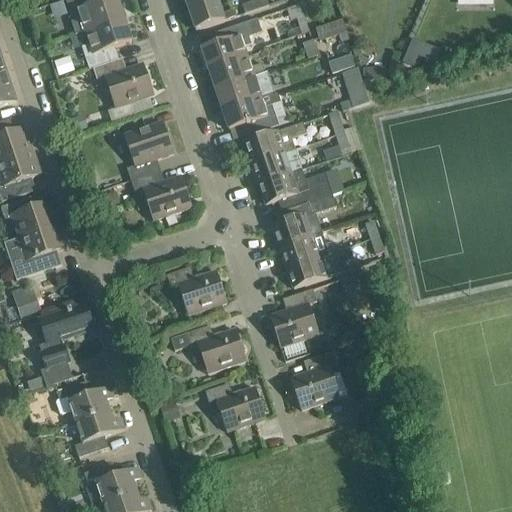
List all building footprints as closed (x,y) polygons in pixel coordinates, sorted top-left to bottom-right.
[(81,21),(86,34),(124,21),(116,0),(111,0),(96,5),(94,0),(68,0),(66,1),(74,24),(81,21)] [(184,0),(190,15),(219,6),(216,0),(184,0)] [(266,0),(264,0),(254,3),(257,12),(269,8),(266,0)] [(257,12),(254,3),(243,7),(245,16),(257,12)] [(219,6),(190,15),(196,33),(225,23),(236,19),(234,12),(222,16),(219,6)] [(202,51),(209,72),(246,60),(243,49),(250,46),(247,39),(262,34),(257,20),(218,34),(222,44),(202,51)] [(82,49),(89,72),(93,70),(116,63),(111,51),(131,44),(124,21),(86,34),(90,46),(82,49)] [(316,31),(319,43),(347,34),(343,22),(316,31)] [(412,41),(402,64),(415,70),(419,59),(425,46),(412,41)] [(302,46),(307,61),(317,58),(312,43),(302,46)] [(70,57),(54,63),(59,77),(75,71),(70,57)] [(209,72),(216,92),(264,76),(261,67),(250,70),(246,60),(209,72)] [(117,63),(116,63),(93,70),(97,83),(106,80),(116,111),(154,98),(143,66),(121,74),(117,63)] [(385,69),(362,70),(363,82),(385,80),(385,69)] [(351,101),(347,102),(341,105),(344,113),(350,111),(370,104),(359,70),(343,75),(351,101)] [(7,74),(0,76),(0,108),(17,103),(7,74)] [(216,92),(222,111),(259,99),(256,90),(267,86),(264,76),(216,92)] [(259,99),(222,111),(229,132),(246,126),(247,127),(249,126),(253,136),(277,128),(271,107),(263,110),(259,99)] [(331,123),(336,138),(344,135),(343,133),(339,120),(337,113),(329,116),(331,123)] [(0,164),(33,153),(26,130),(12,135),(7,123),(12,121),(11,120),(0,124),(0,164)] [(127,171),(131,182),(155,174),(151,164),(173,156),(163,124),(125,137),(135,168),(127,171)] [(245,145),(252,166),(295,151),(292,141),(307,136),(304,125),(245,145)] [(336,138),(341,153),(342,157),(363,150),(356,129),(343,133),(344,135),(336,138)] [(252,166),(259,186),(302,172),(295,151),(252,166)] [(33,153),(0,164),(0,181),(2,188),(0,188),(0,197),(2,204),(36,193),(36,192),(31,193),(27,181),(41,176),(33,153)] [(155,174),(131,182),(135,195),(143,192),(154,223),(191,210),(181,178),(159,186),(155,175),(161,173),(161,172),(155,174)] [(305,194),(308,205),(333,197),(326,175),(306,182),(302,172),(259,186),(266,207),(305,194)] [(115,193),(104,196),(108,208),(119,205),(115,193)] [(12,218),(20,240),(58,228),(51,205),(37,209),(33,199),(38,198),(37,197),(1,209),(5,221),(12,218)] [(273,228),(280,249),(322,235),(315,216),(337,209),(338,212),(343,210),(341,204),(336,206),(333,197),(308,205),(278,215),(282,225),(273,228)] [(365,226),(371,242),(379,239),(373,223),(365,226)] [(58,228),(20,240),(5,245),(17,279),(60,264),(60,263),(55,265),(52,255),(66,250),(58,228)] [(322,235),(280,249),(287,270),(329,256),(322,235)] [(379,239),(371,242),(376,257),(384,254),(379,239)] [(329,256),(287,270),(294,291),(336,277),(331,262),(343,258),(341,252),(329,256)] [(167,278),(171,290),(178,287),(189,318),(227,305),(216,274),(194,281),(190,270),(167,278)] [(270,319),(281,350),(316,339),(307,309),(315,306),(311,292),(288,300),(293,311),(270,319)] [(46,378),(28,384),(32,394),(54,387),(73,380),(68,365),(69,364),(61,342),(93,331),(85,307),(43,321),(51,345),(42,348),(50,371),(44,373),(46,378)] [(175,353),(190,348),(198,345),(208,376),(246,363),(235,332),(213,339),(209,328),(171,341),(175,353)] [(313,373),(291,381),(302,413),(340,400),(329,372),(332,371),(331,368),(336,367),(332,355),(309,362),(313,373)] [(71,414),(74,424),(109,413),(105,401),(113,399),(110,389),(90,396),(86,384),(56,395),(59,402),(57,404),(61,415),(64,417),(71,414)] [(206,394),(210,406),(213,415),(220,413),(228,434),(265,421),(255,390),(233,397),(229,386),(206,394)] [(109,413),(74,424),(81,445),(73,447),(78,460),(88,457),(84,445),(125,432),(121,422),(113,425),(109,413)] [(96,484),(103,505),(137,494),(133,482),(141,480),(138,470),(97,484),(93,472),(83,476),(87,487),(96,484)] [(63,474),(68,490),(81,486),(76,471),(63,474)] [(151,511),(149,503),(141,506),(137,494),(103,505),(105,511),(151,511)]
